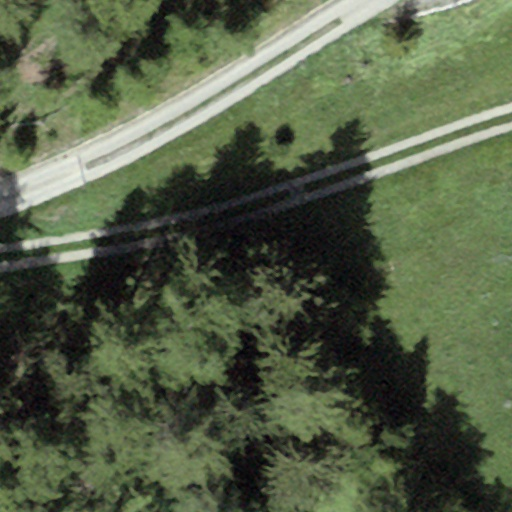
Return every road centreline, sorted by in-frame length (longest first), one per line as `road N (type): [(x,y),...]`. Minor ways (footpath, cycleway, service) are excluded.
road 1 (track): [(0,258),(146,240),(511,117)]
road 2 (track): [(371,0),(164,132),(0,210)]
